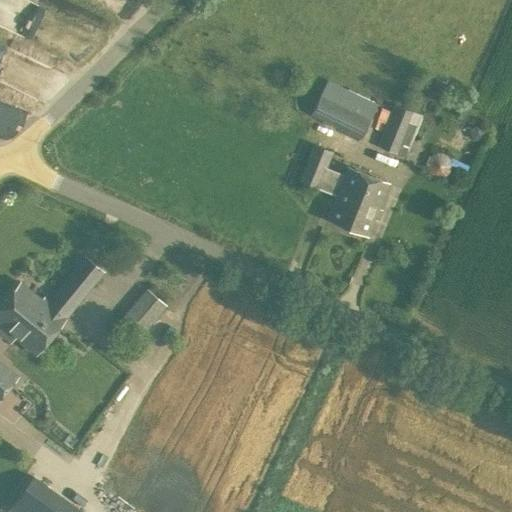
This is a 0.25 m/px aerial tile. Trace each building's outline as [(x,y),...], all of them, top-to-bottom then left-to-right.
[(360,138),(377,103),(327,79),(310,115),(360,138)] [(435,79),(429,91),(439,95),(444,83),(435,79)] [(393,103),(377,145),(406,158),(422,114),(393,103)] [(455,122),(455,129),(464,136),(470,126),(466,119),(455,122)] [(327,170),(332,153),(333,151),(312,143),(298,180),(335,196),(326,219),(368,234),(387,183),(345,170),(343,175),(336,173),(327,170)] [(36,351),(102,271),(84,258),(46,304),(20,283),(0,306),(0,331),(4,335),(9,329),(36,351)] [(147,288),(125,313),(143,329),(165,303),(147,288)] [(0,394),(11,382),(0,373),(0,394)] [(11,511),(29,511),(47,487),(32,477),(9,510),(11,511)]
